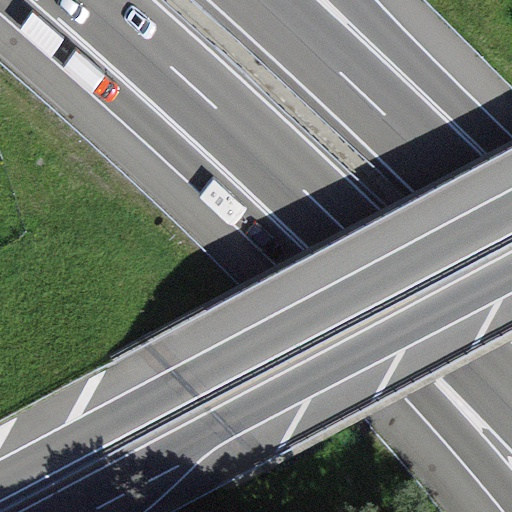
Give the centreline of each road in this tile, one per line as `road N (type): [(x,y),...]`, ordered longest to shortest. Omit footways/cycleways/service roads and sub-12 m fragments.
road 1 (motorway): [(511,197),(0,471)]
road 2 (motorway): [(90,511),(511,288)]
road 3 (motorway): [(105,0),(411,277)]
road 4 (motorway): [(511,226),(278,0)]
road 5 (motorway): [(511,200),(355,0)]
road 6 (motorway): [(411,277),(511,449)]
road 7 (motorway): [(411,277),(511,384)]
